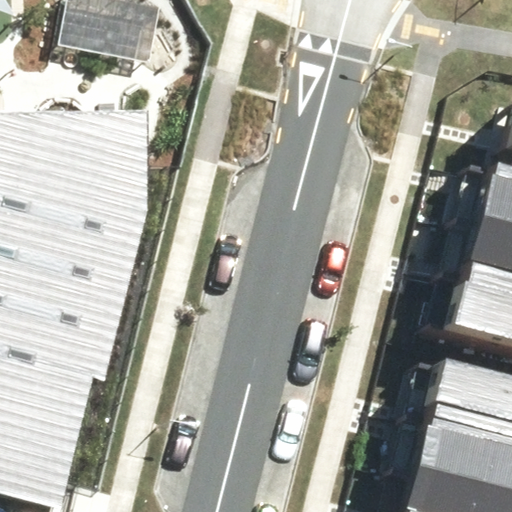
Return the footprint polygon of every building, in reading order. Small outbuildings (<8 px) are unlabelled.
[(511,133),(511,153),(509,166),(511,167),(511,83),(510,83),(498,130),(511,133)] [(0,493),(61,509),(93,375),(106,380),(149,207),(144,109),(0,115),(0,493)] [(511,173),(490,168),(470,247),(511,257),(511,173)] [(511,273),(450,258),(431,336),(511,356),(511,273)] [(511,469),(511,384),(418,361),(398,441),(511,469)] [(511,511),(511,475),(410,450),(394,511),(511,511)]
